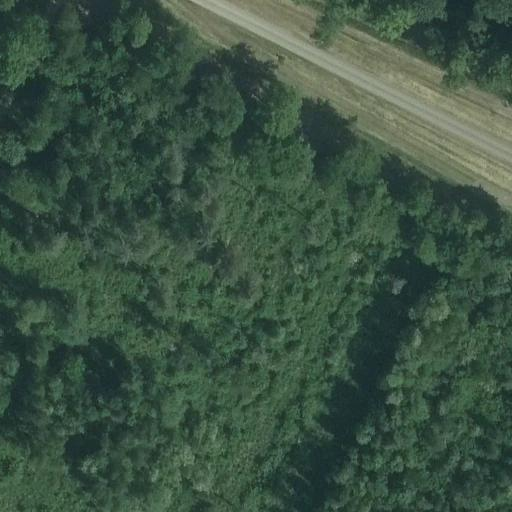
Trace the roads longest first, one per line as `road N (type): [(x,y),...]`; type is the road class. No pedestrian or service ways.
road 1 (track): [(511,205),(185,22),(187,0)]
road 2 (unclassified): [(511,159),(203,0)]
road 3 (track): [(272,0),(511,110)]
road 4 (unclassified): [(0,110),(55,0)]
